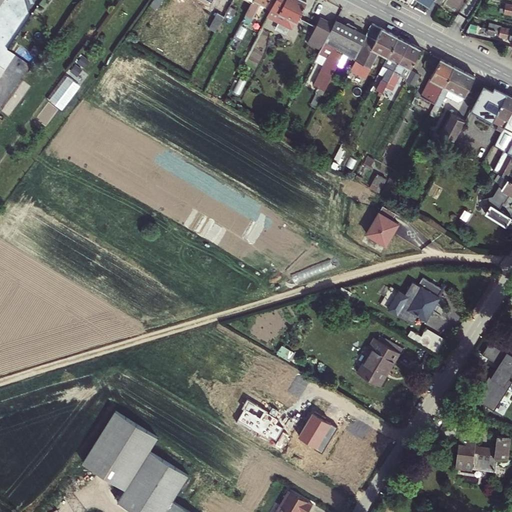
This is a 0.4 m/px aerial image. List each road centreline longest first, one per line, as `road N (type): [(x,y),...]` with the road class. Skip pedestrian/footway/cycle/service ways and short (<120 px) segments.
road 1 (track): [(0,383),(395,263),(511,263)]
road 2 (residential): [(511,272),(358,511)]
road 3 (secondary): [(511,77),(361,0)]
